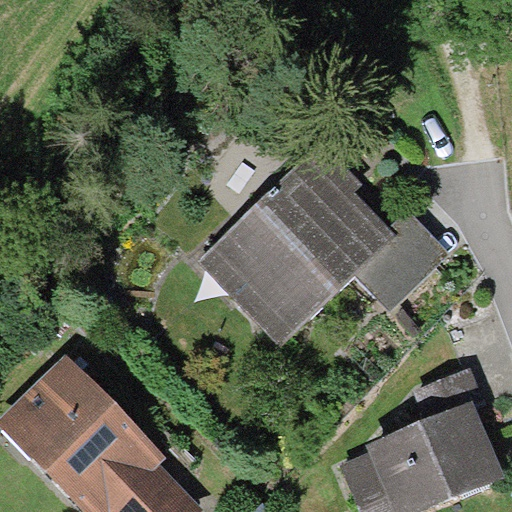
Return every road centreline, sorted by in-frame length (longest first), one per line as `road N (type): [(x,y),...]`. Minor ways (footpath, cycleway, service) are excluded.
road 1 (track): [(478,164),(457,48),(434,0)]
road 2 (residential): [(511,286),(490,232),(478,164)]
